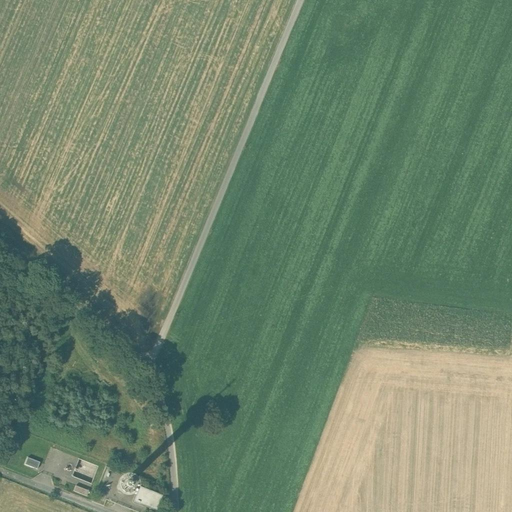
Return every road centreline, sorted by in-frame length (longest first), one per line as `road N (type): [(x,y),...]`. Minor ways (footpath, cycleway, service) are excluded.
road 1 (track): [(149,370),(305,0)]
road 2 (unclassified): [(174,511),(172,442),(149,370),(0,237)]
